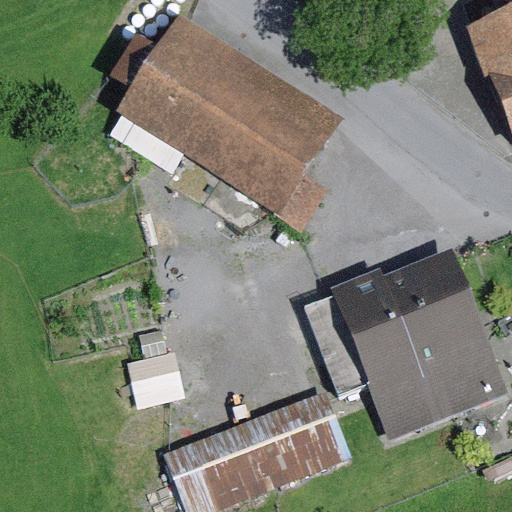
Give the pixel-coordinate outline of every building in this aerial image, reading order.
[(511,18),(466,36),(511,160),(511,18)] [(304,171),(137,66),(63,184),(110,214),(234,292),(304,171)] [(406,306),(280,359),(329,511),(339,511),(466,455),(406,306)] [(192,341),(140,348),(146,390),(198,383),(192,341)] [(256,511),(243,487),(189,511),(256,511)]
